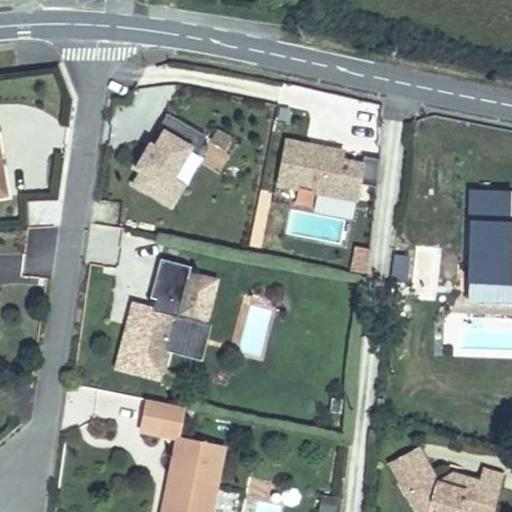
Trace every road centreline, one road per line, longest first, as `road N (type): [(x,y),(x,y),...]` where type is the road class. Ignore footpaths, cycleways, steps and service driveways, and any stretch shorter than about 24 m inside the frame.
road 1 (residential): [(97,25),(44,408),(17,476)]
road 2 (unknown): [(426,88),(367,511)]
road 3 (tertiary): [(97,25),(178,34),(511,105)]
